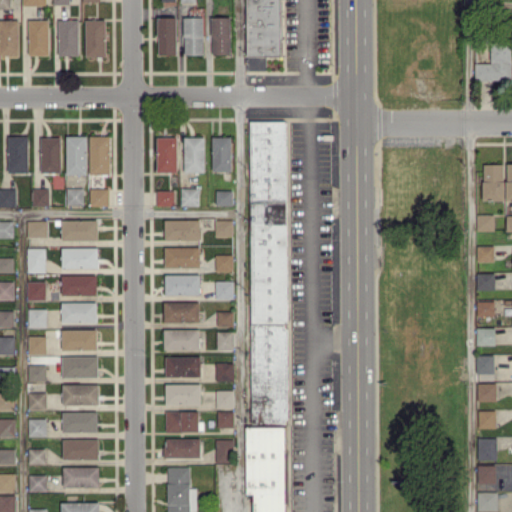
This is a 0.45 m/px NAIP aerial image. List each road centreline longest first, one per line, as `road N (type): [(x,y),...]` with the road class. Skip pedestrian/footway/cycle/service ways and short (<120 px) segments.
road 1 (residential): [(132,0),(135,511)]
road 2 (primary): [(358,511),(355,0)]
road 3 (residential): [(355,97),(0,99)]
road 4 (residential): [(511,124),(356,125)]
